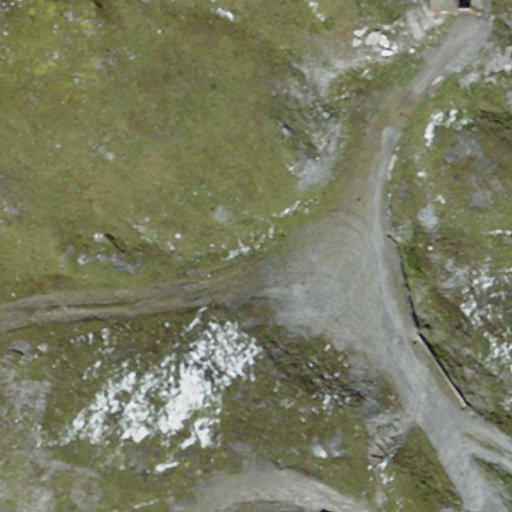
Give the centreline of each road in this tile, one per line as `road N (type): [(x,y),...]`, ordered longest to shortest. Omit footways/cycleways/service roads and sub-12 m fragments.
road 1 (track): [(454,0),(453,45),(390,118),(367,206),(375,299)]
road 2 (track): [(375,299),(487,511)]
road 3 (track): [(511,461),(489,447),(375,299)]
road 4 (track): [(347,511),(279,480),(217,495)]
